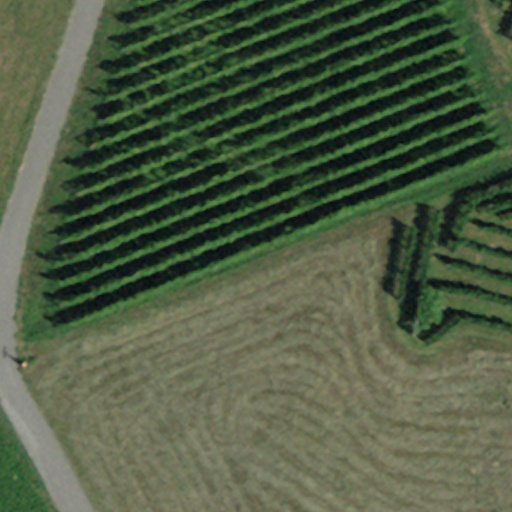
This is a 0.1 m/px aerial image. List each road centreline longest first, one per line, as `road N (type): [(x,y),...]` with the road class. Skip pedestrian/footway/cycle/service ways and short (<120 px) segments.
road 1 (residential): [(0,274),(90,0)]
road 2 (residential): [(72,511),(0,381)]
